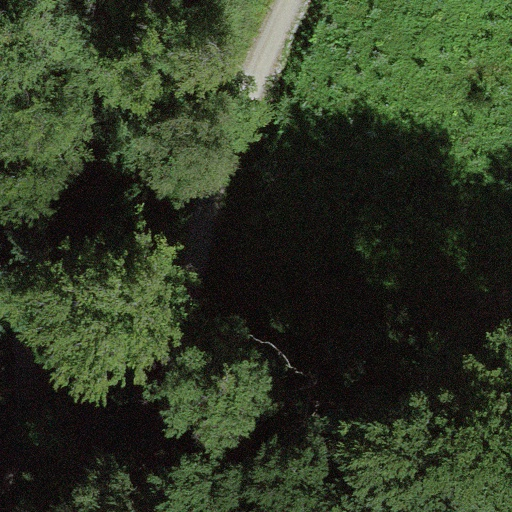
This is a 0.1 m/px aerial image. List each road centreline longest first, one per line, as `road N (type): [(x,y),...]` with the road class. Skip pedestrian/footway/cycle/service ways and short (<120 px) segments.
road 1 (track): [(139,511),(264,32),(279,0)]
road 2 (track): [(0,144),(30,479),(24,511)]
